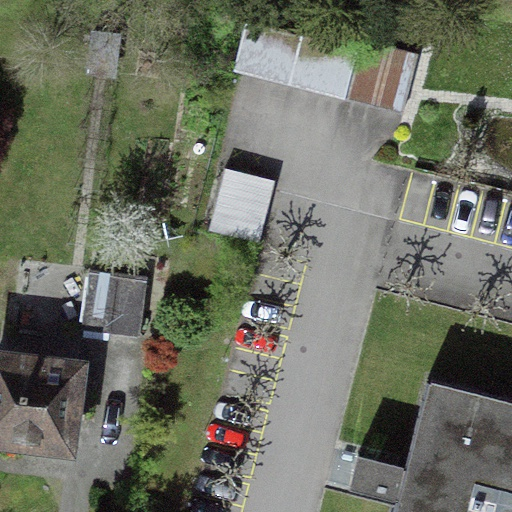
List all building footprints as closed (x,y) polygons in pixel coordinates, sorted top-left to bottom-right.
[(399,117),(414,58),(247,15),(232,74),(399,117)] [(264,209),(271,183),(222,171),(215,196),(264,209)] [(86,325),(138,331),(146,268),(92,267),(86,325)] [(22,447),(23,444),(64,449),(67,421),(81,423),(85,389),(72,387),(74,370),(30,365),(35,327),(0,322),(0,447),(13,449),(22,447)] [(511,511),(511,401),(424,379),(401,469),(355,457),(346,490),(393,502),(390,511),(511,511)]
